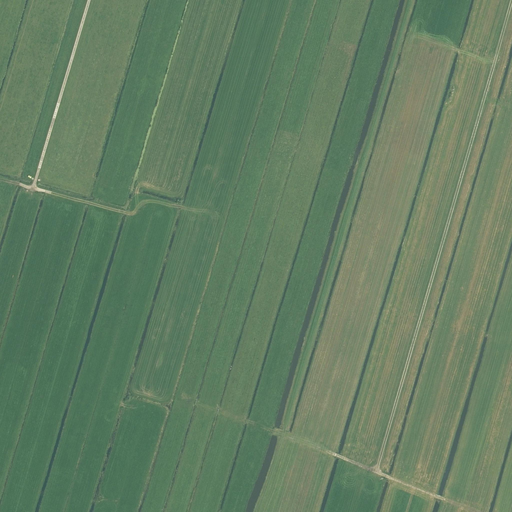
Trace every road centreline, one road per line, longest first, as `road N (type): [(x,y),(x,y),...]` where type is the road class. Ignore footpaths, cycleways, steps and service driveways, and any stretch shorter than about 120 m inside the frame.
road 1 (track): [(476,511),(376,472),(510,0)]
road 2 (track): [(376,472),(191,401)]
road 3 (track): [(89,0),(33,188)]
road 4 (track): [(0,178),(127,213)]
